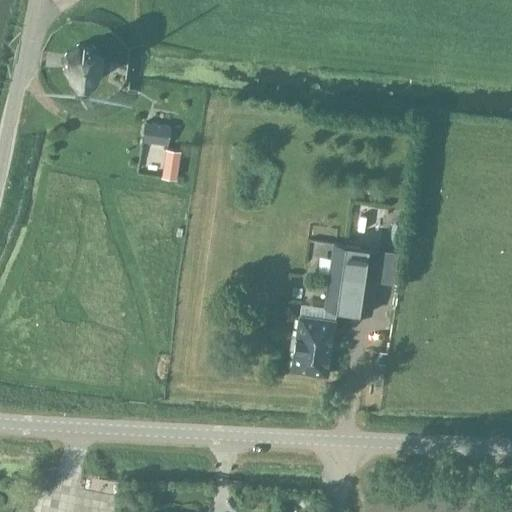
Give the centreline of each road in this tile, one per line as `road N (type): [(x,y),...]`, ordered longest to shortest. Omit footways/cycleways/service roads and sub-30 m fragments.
road 1 (unclassified): [(511,450),(0,424)]
road 2 (unclassified): [(0,171),(39,0)]
